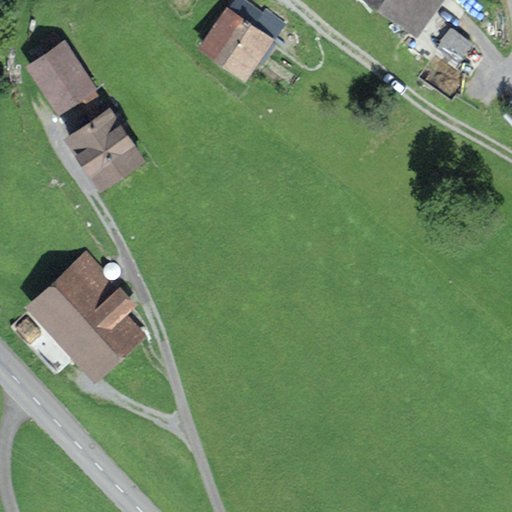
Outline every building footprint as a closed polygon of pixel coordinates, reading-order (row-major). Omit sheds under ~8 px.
[(365,0),(416,38),(445,0),(365,0)] [(271,40),(226,7),(197,48),(242,80),(271,40)] [(96,87),(63,39),(24,65),(57,113),(96,87)] [(143,161),(107,106),(61,136),(97,191),(143,161)] [(84,250),(21,306),(92,386),(146,338),(125,315),(135,307),(84,250)]
